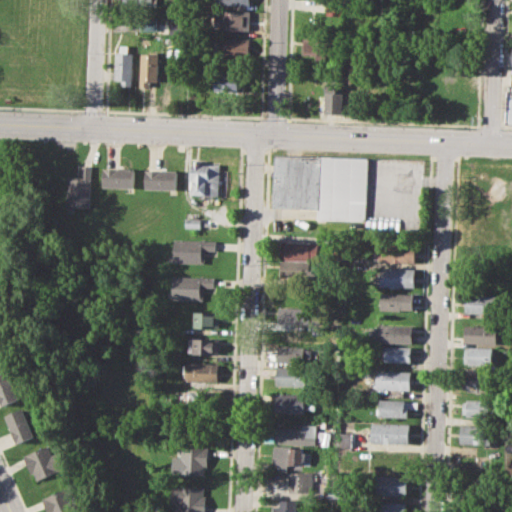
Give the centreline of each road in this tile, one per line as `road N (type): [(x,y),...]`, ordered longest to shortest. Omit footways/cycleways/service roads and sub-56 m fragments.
road 1 (secondary): [(0,123),(511,143)]
road 2 (residential): [(256,134),(246,511)]
road 3 (residential): [(447,141),(434,511)]
road 4 (residential): [(496,0),(492,143)]
road 5 (residential): [(280,0),(274,135)]
road 6 (residential): [(96,0),(92,127)]
